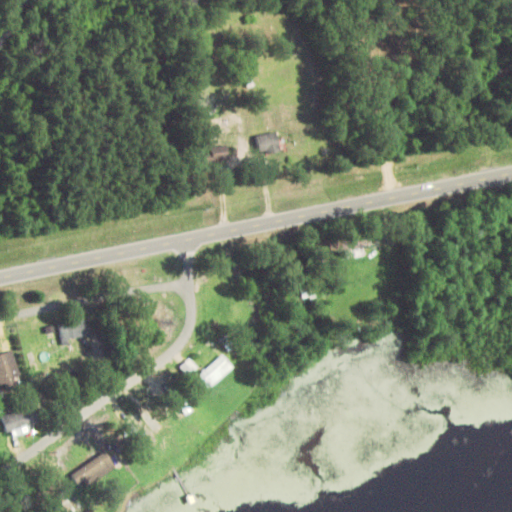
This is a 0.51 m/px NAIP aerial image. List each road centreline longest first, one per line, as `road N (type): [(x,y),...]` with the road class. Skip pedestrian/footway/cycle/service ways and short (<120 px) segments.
road 1 (primary): [(0,278),(511,174)]
road 2 (residential): [(0,474),(182,343),(191,316),(187,239)]
road 3 (residential): [(0,320),(188,284)]
